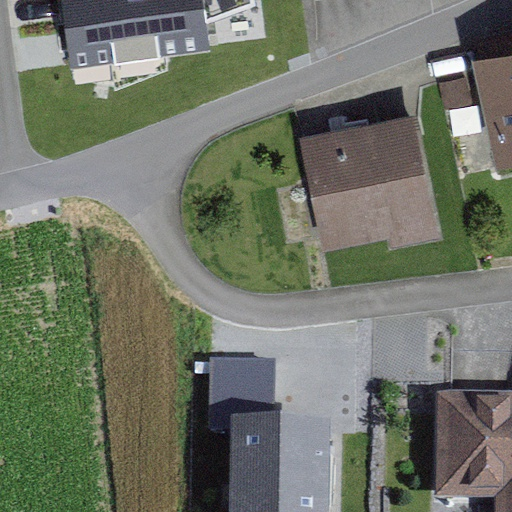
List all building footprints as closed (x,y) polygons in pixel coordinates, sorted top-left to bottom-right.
[(59,0),(68,60),(213,42),(206,0),(59,0)] [(511,44),(472,54),(495,161),(511,156),(511,44)] [(413,114),(305,137),(328,247),(436,225),(413,114)] [(208,432),(232,433),(232,423),(274,424),(276,363),(209,361),(208,432)] [(511,511),(511,404),(435,404),(434,504),(495,504),(494,511),(511,511)] [(274,424),(232,423),(232,433),(230,511),(329,511),(330,424),(274,424)]
